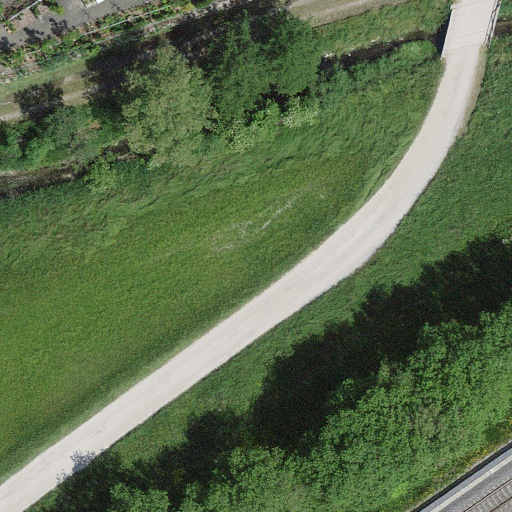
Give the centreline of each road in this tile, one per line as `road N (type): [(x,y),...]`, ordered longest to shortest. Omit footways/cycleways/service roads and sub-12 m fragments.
road 1 (track): [(0,507),(373,220),(433,141),(464,55)]
road 2 (track): [(0,114),(358,0)]
